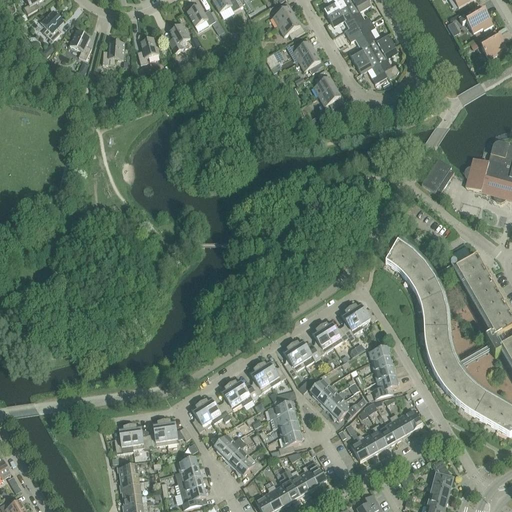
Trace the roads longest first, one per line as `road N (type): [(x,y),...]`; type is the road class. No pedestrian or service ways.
road 1 (residential): [(449,434),(363,289),(176,408)]
road 2 (residential): [(414,73),(388,100),(362,96),(300,0)]
road 3 (residential): [(239,511),(176,408)]
